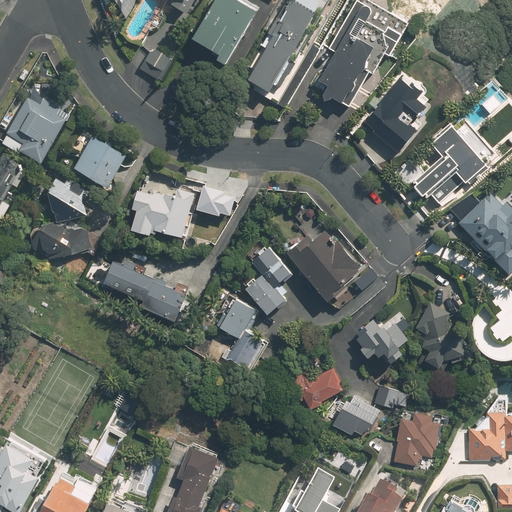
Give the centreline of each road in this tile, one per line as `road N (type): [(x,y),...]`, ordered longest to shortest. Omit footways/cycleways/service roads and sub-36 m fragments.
road 1 (residential): [(64,0),(93,63),(150,125),(214,152),(317,160),(404,250)]
road 2 (unknown): [(274,324),(339,313),(392,272)]
